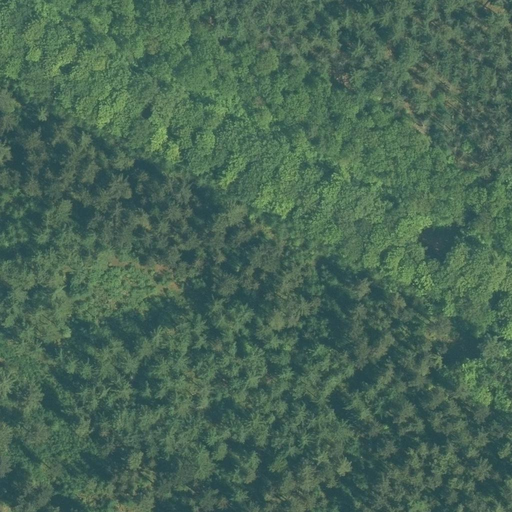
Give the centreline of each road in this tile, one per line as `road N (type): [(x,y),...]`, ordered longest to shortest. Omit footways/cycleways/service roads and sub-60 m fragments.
road 1 (unclassified): [(0,27),(511,295)]
road 2 (track): [(511,417),(465,391),(439,389),(367,423),(233,511)]
